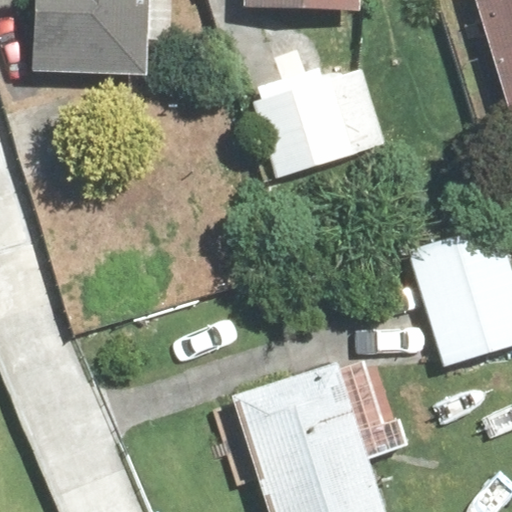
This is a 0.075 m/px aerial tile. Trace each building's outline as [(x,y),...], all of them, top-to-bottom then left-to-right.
[(21,0),(19,89),(139,92),(141,0),(21,0)] [(228,0),(227,30),(349,34),(349,0),(228,0)] [(511,0),(453,0),(502,166),(511,163),(511,0)] [(356,67),(244,103),(271,188),(383,152),(356,67)] [(511,297),(490,224),(399,251),(436,371),(511,348),(511,297)] [(218,402),(251,511),(373,511),(330,369),(218,402)]
